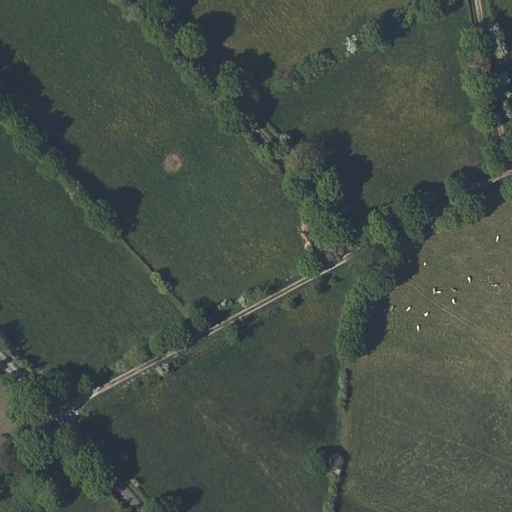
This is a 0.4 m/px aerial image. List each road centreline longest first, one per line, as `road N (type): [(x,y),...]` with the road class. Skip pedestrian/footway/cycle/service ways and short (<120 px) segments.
road 1 (track): [(50,413),(511,171)]
road 2 (track): [(369,246),(137,0)]
road 3 (unclassified): [(142,511),(0,358)]
road 4 (track): [(511,158),(503,148),(477,0)]
